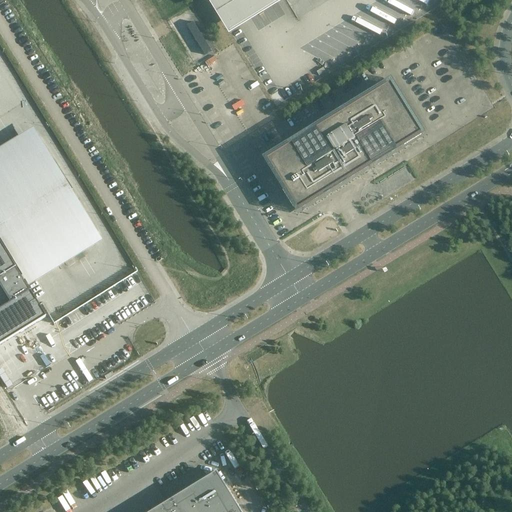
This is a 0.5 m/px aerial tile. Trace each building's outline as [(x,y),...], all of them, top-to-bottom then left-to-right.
[(208,0),(217,14),(238,0),(208,0)] [(210,52),(193,24),(188,27),(205,55),(210,52)] [(392,85),(269,160),(299,210),(423,134),(392,85)] [(34,129),(0,149),(0,241),(27,287),(102,242),(34,129)] [(0,244),(0,344),(45,318),(38,307),(27,289),(0,244)] [(238,511),(237,508),(238,507),(237,505),(236,504),(234,504),(215,472),(200,481),(198,480),(197,481),(195,482),(196,484),(149,511),(238,511)]
